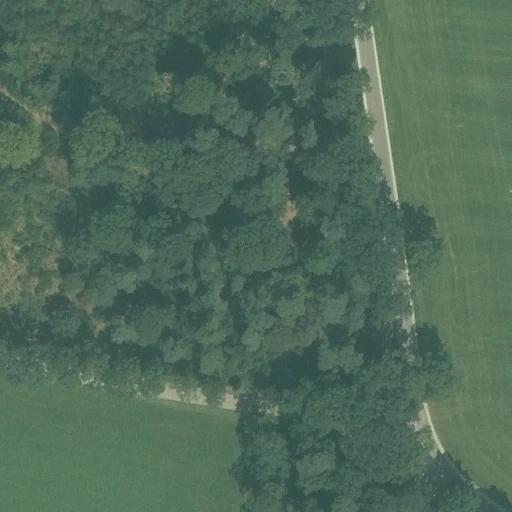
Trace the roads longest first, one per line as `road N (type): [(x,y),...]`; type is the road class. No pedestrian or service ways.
road 1 (unclassified): [(417,460),(352,0)]
road 2 (track): [(339,424),(81,378),(0,355)]
